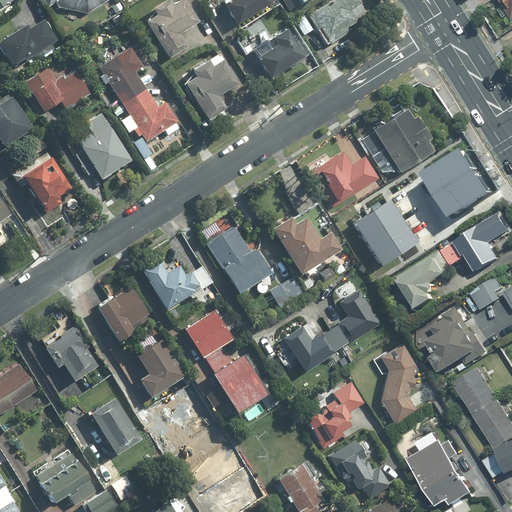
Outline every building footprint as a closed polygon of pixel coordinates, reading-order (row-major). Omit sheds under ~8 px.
[(45,0),(51,7),(58,3),(90,12),(107,0),(45,0)] [(190,0),(167,0),(144,12),(169,57),(191,45),(184,32),(202,22),(190,0)] [(279,0),(222,0),(238,26),(279,0)] [(357,0),(327,0),(308,14),(329,45),(369,17),(357,0)] [(511,0),(497,0),(511,22),(511,0)] [(44,13),(1,37),(17,66),(60,42),(44,13)] [(305,14),(294,21),(302,35),(313,28),(305,14)] [(292,26),(255,47),(275,80),(311,60),(292,26)] [(141,33),(130,40),(147,66),(157,60),(141,33)] [(246,38),(237,43),(246,56),(254,51),(246,38)] [(122,104),(149,88),(137,68),(143,65),(131,45),(98,64),(122,104)] [(222,58),(185,81),(209,119),(230,106),(222,93),(238,83),(222,58)] [(45,68),(20,83),(40,118),(62,105),(66,113),(94,96),(77,68),(53,82),(45,68)] [(149,88),(122,104),(145,142),(177,123),(166,104),(160,107),(149,88)] [(13,93),(0,100),(0,140),(3,145),(33,126),(13,93)] [(414,103),(362,133),(384,172),(403,170),(440,149),(414,103)] [(101,111),(70,131),(102,180),(133,160),(101,111)] [(496,189),(468,146),(427,172),(455,215),(496,189)] [(50,148),(16,170),(44,211),(77,189),(50,148)] [(343,149),(309,167),(333,209),(385,180),(370,153),(351,164),(343,149)] [(407,188),(398,194),(406,207),(416,201),(407,188)] [(0,224),(14,216),(0,193),(0,224)] [(414,240),(386,196),(350,219),(378,263),(414,240)] [(428,198),(418,204),(431,225),(441,219),(428,198)] [(306,205),(278,222),(305,270),(344,247),(334,229),(323,235),(306,205)] [(489,221),(443,250),(453,266),(469,255),(478,270),(502,255),(489,234),(495,231),(489,221)] [(236,223),(203,244),(233,291),(266,270),(236,223)] [(455,269),(453,266),(443,250),(400,277),(420,308),(439,297),(431,284),(455,269)] [(181,259),(149,275),(167,309),(216,284),(205,262),(187,271),(181,259)] [(339,259),(320,273),(326,281),(346,267),(339,259)] [(307,289),(296,273),(270,290),(281,306),(307,289)] [(500,275),(474,290),(484,308),(504,297),(500,290),(507,287),(500,275)] [(134,279),(97,299),(119,338),(155,318),(134,279)] [(388,324),(365,288),(344,301),(352,315),(317,336),(309,323),(285,337),(308,373),(388,324)] [(440,355),(448,369),(485,347),(483,342),(484,341),(477,329),(476,330),(461,304),(445,314),(448,317),(434,325),(441,336),(435,339),(444,353),(440,355)] [(217,306),(184,324),(202,357),(235,339),(217,306)] [(74,326),(48,343),(75,383),(100,367),(74,326)] [(162,335),(128,357),(154,397),(188,376),(162,335)] [(405,343),(386,355),(392,366),(381,398),(395,423),(417,410),(408,394),(419,366),(405,343)] [(227,350),(205,364),(237,413),(274,390),(246,348),(232,357),(227,350)] [(26,361),(0,375),(0,412),(42,390),(26,361)] [(511,421),(476,365),(449,382),(492,448),(511,435),(511,421)] [(350,380),(297,413),(321,451),(352,431),(345,420),(367,407),(350,380)] [(117,394),(91,411),(119,454),(145,437),(117,394)] [(198,398),(174,414),(228,496),(252,480),(198,398)] [(285,405),(277,410),(283,420),(292,414),(285,405)] [(362,433),(327,454),(349,491),(359,485),(367,500),(393,485),(362,433)] [(445,435),(412,455),(446,511),(479,491),(445,435)] [(75,442),(32,472),(55,505),(72,493),(84,511),(117,511),(122,509),(75,442)] [(511,445),(505,449),(487,462),(498,477),(511,466),(511,445)] [(306,460),(283,473),(305,511),(324,511),(321,506),(330,501),(306,460)] [(17,511),(0,479),(0,511),(17,511)] [(403,511),(391,494),(363,511),(403,511)] [(180,511),(172,497),(147,511),(180,511)]
